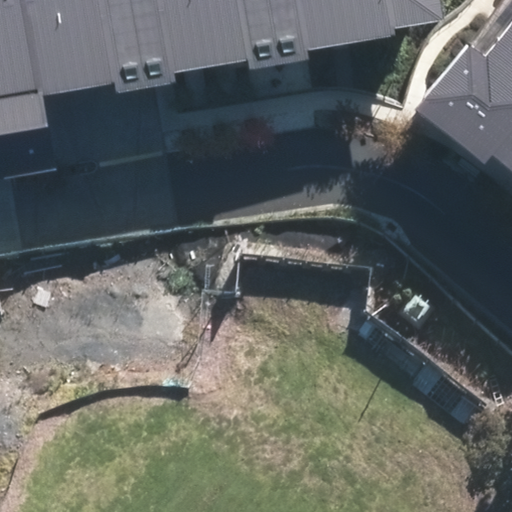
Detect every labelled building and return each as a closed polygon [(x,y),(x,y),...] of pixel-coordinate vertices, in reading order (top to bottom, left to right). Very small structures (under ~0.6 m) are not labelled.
[(0,0),(0,78),(465,4),(464,0),(0,0)] [(511,0),(495,0),(425,78),(511,155),(511,0)] [(340,294),(307,276),(284,319),(317,336),(340,294)] [(511,390),(359,287),(324,340),(486,449),(511,411),(511,390)] [(32,511),(94,344),(0,309),(0,511),(32,511)] [(242,508),(243,477),(162,475),(160,511),(249,511),(249,508),(242,508)]
